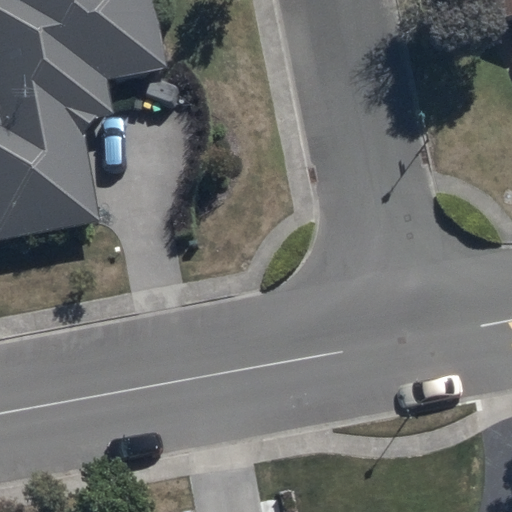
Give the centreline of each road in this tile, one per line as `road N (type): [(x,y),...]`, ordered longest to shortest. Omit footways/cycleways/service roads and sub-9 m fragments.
road 1 (unclassified): [(0,411),(399,338)]
road 2 (residential): [(399,338),(332,0)]
